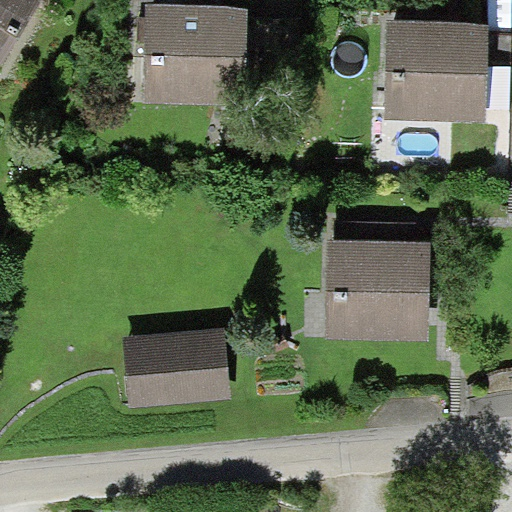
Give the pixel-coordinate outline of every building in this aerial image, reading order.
[(0,0),(0,71),(45,0),(0,0)] [(191,11),(146,10),(146,18),(140,18),(140,43),(146,43),(144,107),(246,110),(249,18),(229,11),(191,11)] [(436,27),(391,25),(386,123),(485,128),(489,30),(436,27)] [(373,247),(329,245),(327,344),(430,347),(432,248),(373,247)] [(225,332),(125,340),(131,410),(231,402),(225,332)]
